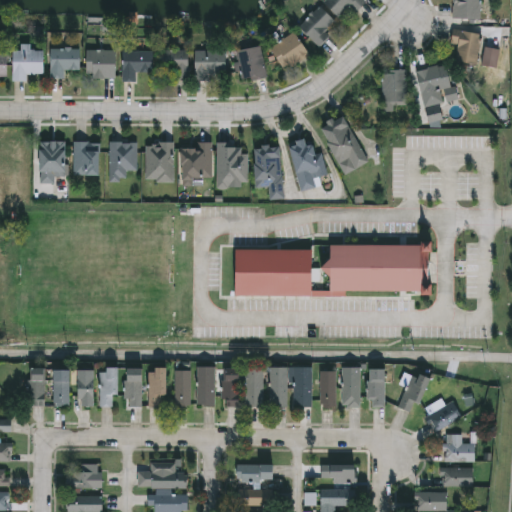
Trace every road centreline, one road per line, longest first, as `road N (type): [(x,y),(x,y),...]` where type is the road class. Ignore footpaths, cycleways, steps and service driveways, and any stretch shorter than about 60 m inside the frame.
road 1 (residential): [(409,0),(327,86),(270,112),(0,111)]
road 2 (residential): [(61,440),(362,441),(380,449)]
